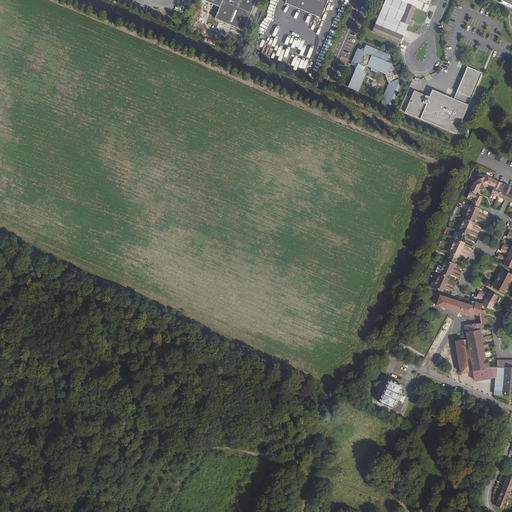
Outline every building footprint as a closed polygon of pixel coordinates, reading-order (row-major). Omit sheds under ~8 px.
[(201,0),(201,1),(219,8),(215,18),(243,30),(255,0),(201,0)] [(285,0),(285,3),(321,18),(328,0),(285,0)] [(413,21),(410,19),(415,8),(426,12),(430,0),(386,0),(373,31),(400,42),(407,26),(410,27),(413,21)] [(351,31),(342,56),(348,58),(357,34),(351,31)] [(363,52),(357,49),(350,65),(356,68),(348,89),(358,93),(365,76),(364,72),(364,71),(364,70),(365,69),(367,68),(368,68),(371,70),(371,72),(376,74),(378,70),(382,72),(381,74),(385,76),(388,85),(380,103),(391,107),(401,83),(398,81),(388,56),(366,46),(363,52)] [(460,101),(455,99),(431,89),(429,96),(415,90),(405,113),(456,134),(467,108),(469,104),(460,101)] [(477,181),(481,190),(485,189),(484,187),(485,187),(492,190),(495,183),(485,179),(482,180),(481,179),(477,181)] [(472,185),(468,194),(473,196),(476,190),(477,190),(478,192),(481,190),(477,181),(474,182),(475,183),(472,185)] [(495,183),(492,190),(489,196),(496,199),(502,186),(498,185),(495,183)] [(502,186),(496,199),(503,203),(505,197),(509,189),(506,188),(502,186)] [(471,204),(469,208),(475,210),(477,207),(480,199),(473,196),(468,194),(465,201),(471,204)] [(505,197),(503,203),(506,204),(509,205),(511,200),(509,198),(505,197)] [(465,214),(483,222),(484,218),(477,215),(478,212),(475,210),(469,208),(468,210),(467,209),(465,214)] [(463,222),(472,225),(473,222),(482,226),(483,222),(465,214),(464,218),(463,222)] [(459,228),(477,236),(479,232),(470,228),(472,225),(463,222),(462,224),(461,224),(459,228)] [(457,235),(466,239),(467,236),(475,239),(477,236),(459,228),(458,231),(459,232),(457,235)] [(453,242),(454,242),(463,246),(471,250),(472,246),(464,243),(466,239),(457,235),(456,239),(455,239),(453,242)] [(452,245),(450,249),(468,257),(469,254),(461,250),(463,246),(454,242),(452,245)] [(511,245),(510,248),(503,245),(502,248),(511,253),(511,245)] [(506,259),(511,261),(511,253),(502,248),(500,252),(508,256),(506,259)] [(449,257),(455,260),(456,261),(458,257),(466,260),(468,257),(450,249),(448,253),(449,253),(447,256),(449,257)] [(503,266),(504,266),(511,269),(511,261),(506,259),(498,256),(496,259),(505,263),(503,266)] [(446,264),(452,267),(455,260),(449,257),(446,264)] [(441,270),(459,278),(460,274),(452,271),(454,267),(452,267),(446,264),(445,263),(443,266),(442,266),(441,270)] [(439,277),(448,281),(449,278),(457,281),(459,278),(441,270),(439,273),(440,274),(439,277)] [(511,276),(501,271),(492,288),(503,293),(511,277),(511,276)] [(435,283),(452,292),(454,288),(446,284),(448,281),(439,277),(437,280),(436,280),(435,283)] [(443,292),(450,295),(452,292),(435,283),(433,288),(432,292),(442,295),(443,292)] [(478,296),(496,305),(497,301),(499,297),(490,292),(487,296),(480,292),(478,296)] [(482,307),(491,312),(493,309),(494,309),(496,305),(478,296),(477,299),(484,303),(482,307)] [(480,306),(472,303),(471,302),(471,304),(469,306),(439,298),(436,309),(448,312),(449,312),(469,318),(470,315),(477,316),(478,312),(480,306)] [(483,311),(478,312),(477,316),(479,325),(486,324),(483,311)] [(475,331),(474,326),(474,324),(463,326),(464,333),(475,331)] [(472,373),(488,370),(487,362),(484,362),(478,332),(482,331),(481,327),(479,327),(479,325),(474,326),(475,331),(464,333),(466,343),(468,349),(472,373)] [(460,373),(468,372),(463,341),(455,342),(460,373)] [(495,381),(496,370),(489,370),(488,370),(472,373),(474,383),(495,381)] [(511,370),(505,370),(504,386),(495,386),(494,398),(511,399),(511,370)] [(505,370),(496,370),(495,381),(495,386),(504,386),(505,370)] [(392,411),(392,410),(395,403),(397,404),(400,396),(399,396),(401,389),(402,388),(389,383),(379,405),(392,411)] [(172,463),(180,465),(184,467),(186,461),(157,450),(156,451),(155,450),(154,455),(162,458),(172,463)] [(502,511),(511,486),(511,463),(494,507),(502,511)]
